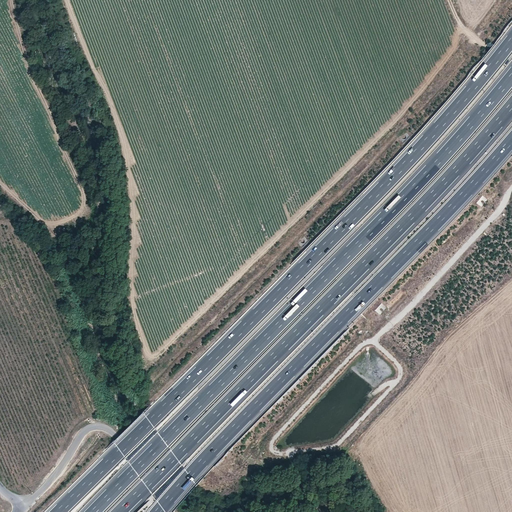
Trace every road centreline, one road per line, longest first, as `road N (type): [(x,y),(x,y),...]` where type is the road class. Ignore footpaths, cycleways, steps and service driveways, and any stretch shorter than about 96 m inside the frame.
road 1 (motorway): [(511,40),(425,143),(58,511)]
road 2 (motorway): [(511,76),(406,195),(93,511)]
road 3 (motorway): [(119,511),(511,104)]
road 4 (track): [(154,380),(367,168),(503,0)]
road 5 (motorway): [(157,511),(511,139)]
road 6 (track): [(373,340),(286,424),(272,441),(274,452),(334,446),(396,381),(395,360)]
road 7 (track): [(511,188),(373,340)]
road 8 (unclassified): [(117,437),(107,428),(85,429),(24,505)]
